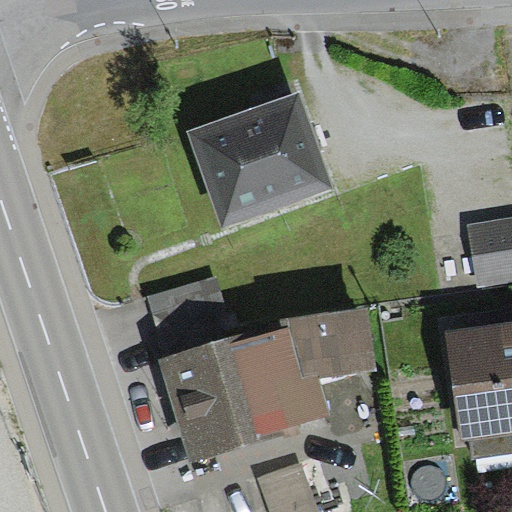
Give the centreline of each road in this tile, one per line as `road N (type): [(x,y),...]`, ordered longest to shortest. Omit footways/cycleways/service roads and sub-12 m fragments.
road 1 (primary): [(105,511),(0,196)]
road 2 (residential): [(270,0),(0,12)]
